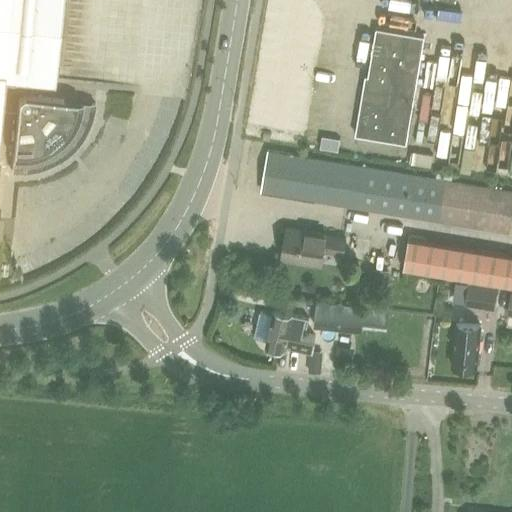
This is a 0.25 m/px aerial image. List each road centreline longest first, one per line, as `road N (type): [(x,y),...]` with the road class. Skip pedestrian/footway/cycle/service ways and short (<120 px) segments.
road 1 (unclassified): [(511,404),(258,385),(207,370),(171,348),(121,286)]
road 2 (secondary): [(121,286),(161,248),(196,188),(237,0)]
road 3 (secondary): [(0,331),(66,318),(121,286)]
